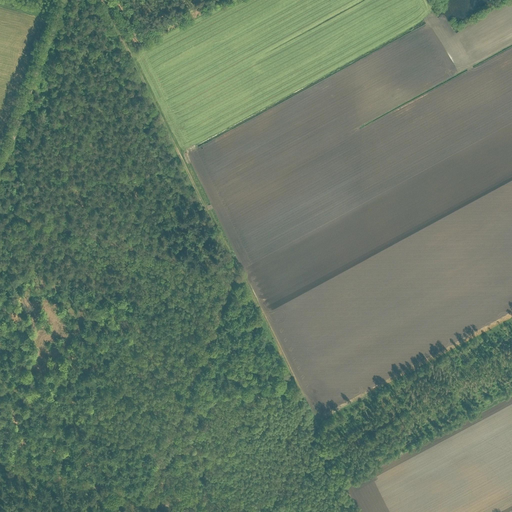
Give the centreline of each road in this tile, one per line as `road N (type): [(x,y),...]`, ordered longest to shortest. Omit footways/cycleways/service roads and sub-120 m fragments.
road 1 (track): [(103,0),(232,274)]
road 2 (track): [(0,212),(232,274)]
road 3 (track): [(232,274),(155,475)]
road 4 (track): [(0,461),(186,511)]
road 5 (track): [(53,29),(0,167)]
